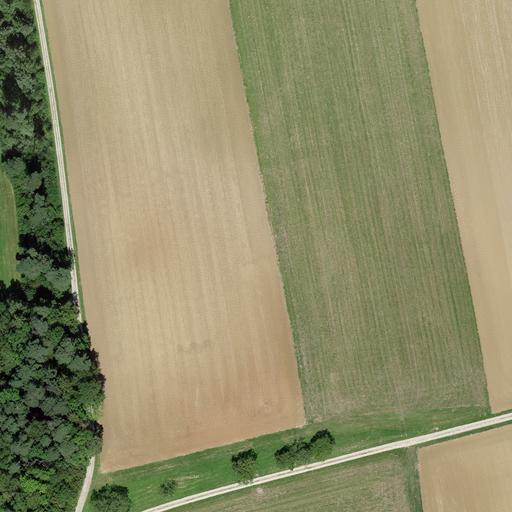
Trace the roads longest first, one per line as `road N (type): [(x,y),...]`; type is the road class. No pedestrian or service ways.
road 1 (track): [(511,415),(146,511)]
road 2 (track): [(74,305),(34,0)]
road 3 (track): [(78,511),(87,475),(74,305)]
